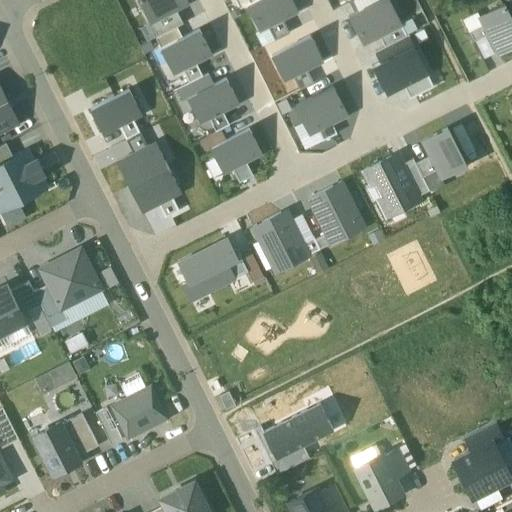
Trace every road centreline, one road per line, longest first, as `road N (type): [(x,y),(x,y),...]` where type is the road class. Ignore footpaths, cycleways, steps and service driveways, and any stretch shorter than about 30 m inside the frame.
road 1 (residential): [(96,198),(1,7)]
road 2 (residential): [(209,0),(296,177)]
road 3 (residential): [(215,429),(128,260)]
road 4 (residential): [(128,260),(296,177)]
road 5 (residential): [(54,511),(215,429)]
road 6 (residential): [(319,0),(386,133)]
road 7 (residential): [(386,133),(511,70)]
